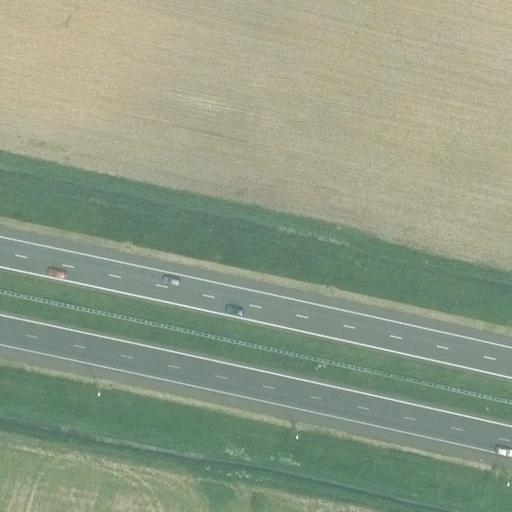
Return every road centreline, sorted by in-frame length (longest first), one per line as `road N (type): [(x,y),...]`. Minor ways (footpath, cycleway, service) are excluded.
road 1 (motorway): [(511,367),(0,255)]
road 2 (motorway): [(0,333),(511,445)]
